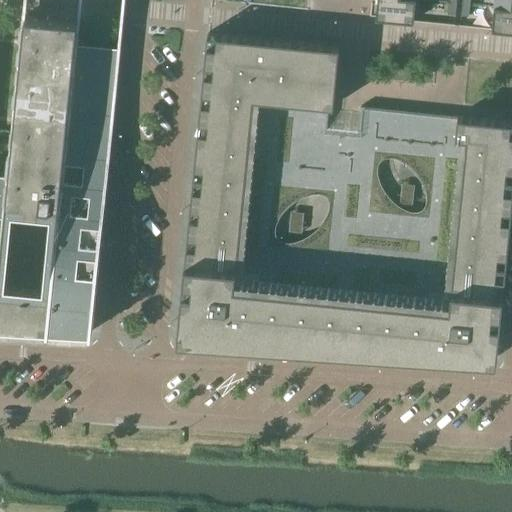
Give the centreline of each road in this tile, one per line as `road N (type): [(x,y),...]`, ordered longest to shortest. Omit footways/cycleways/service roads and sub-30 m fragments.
road 1 (residential): [(158,361),(191,0)]
road 2 (residential): [(144,0),(110,358)]
road 3 (residential): [(153,417),(511,440)]
road 4 (residential): [(511,386),(158,361)]
road 5 (unknown): [(168,248),(416,267),(439,233),(449,176)]
